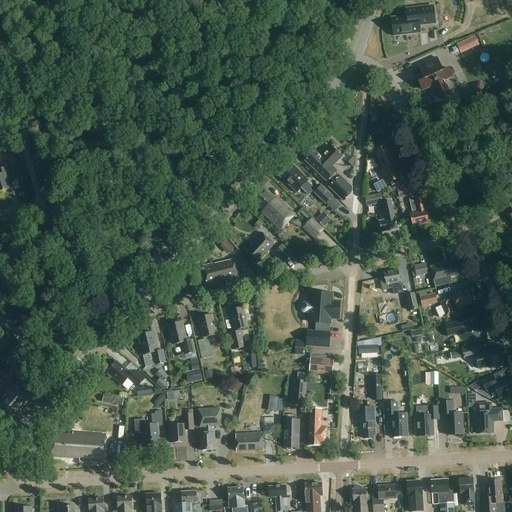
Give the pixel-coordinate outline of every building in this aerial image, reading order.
[(434,7),(407,10),(408,18),(392,20),(395,36),(421,33),(420,25),(436,23),(434,7)] [(467,41),(471,50),(480,46),(476,37),(467,41)] [(443,71),(437,58),(419,66),(425,79),(419,82),(423,90),(431,87),(435,95),(448,89),(444,81),(453,77),(449,68),(443,71)] [(386,143),(373,150),(377,156),(374,157),(378,166),(381,165),(383,169),(380,170),(387,184),(390,182),(400,177),(393,164),(396,162),(386,143)] [(315,152),(306,161),(328,182),(338,172),(333,167),(343,156),(333,147),(322,158),(315,152)] [(298,172),(291,165),(280,177),(297,192),(301,188),(309,196),(316,189),(308,181),(309,180),(299,171),(298,172)] [(0,192),(10,190),(7,180),(8,179),(5,167),(0,168),(0,192)] [(335,181),(328,188),(343,202),(350,195),(353,192),(353,187),(341,176),(335,181)] [(378,192),(387,188),(383,180),(374,185),(378,192)] [(326,205),(334,197),(322,185),(314,193),(326,205)] [(400,199),(415,195),(413,186),(398,190),(400,199)] [(278,202),(267,192),(256,203),(264,210),(262,212),(281,230),(296,215),(280,200),(278,202)] [(383,203),(381,194),(366,198),(368,207),(383,203)] [(416,213),(411,215),(413,225),(429,221),(426,208),(425,208),(422,194),(414,196),(414,197),(409,198),(412,210),(415,209),(416,213)] [(383,203),(387,220),(379,222),(382,232),(398,228),(395,216),(391,201),(383,203)] [(324,227),(331,220),(326,216),(320,223),(324,227)] [(316,240),(325,230),(312,219),(303,228),(316,240)] [(269,251),(275,244),(263,233),(250,245),(252,246),(247,251),(257,260),(267,249),(269,251)] [(286,263),(294,255),(283,245),(276,253),(286,263)] [(239,277),(235,259),(215,264),(215,263),(203,266),(207,283),(230,278),(231,279),(239,277)] [(448,263),(431,267),(434,282),(435,282),(436,286),(453,283),(451,276),(458,275),(455,263),(449,265),(448,263)] [(415,266),(417,277),(423,276),(421,265),(415,266)] [(404,294),(402,281),(399,270),(385,273),(386,278),(380,279),(383,291),(393,289),(395,295),(404,294)] [(474,302),(467,288),(451,295),(453,298),(448,300),(448,299),(440,303),(446,316),(454,313),(452,309),(457,307),(458,309),(474,302)] [(427,295),(427,292),(419,294),(422,307),(438,303),(436,293),(427,295)] [(309,314),(309,322),(309,323),(331,324),(331,319),(339,320),(340,302),(327,301),(327,294),(311,293),(310,303),(307,303),(306,303),(305,303),(304,304),(303,304),(303,305),(302,305),(302,306),(302,307),(302,309),(302,310),(302,311),(303,312),(304,313),(305,313),(306,313),(306,314),(309,314)] [(415,294),(407,296),(410,312),(412,311),(418,310),(415,294)] [(233,351),(246,348),(242,329),(248,328),(244,308),(230,311),(235,333),(230,334),(233,351)] [(202,360),(213,358),(210,343),(208,337),(216,335),(212,315),(199,318),(203,338),(204,338),(204,340),(198,342),(201,354),(202,360)] [(463,326),(462,321),(445,324),(448,337),(465,334),(466,343),(487,339),(484,322),(463,326)] [(187,342),(182,322),(169,325),(174,345),(183,343),(185,355),(196,353),(193,340),(187,342)] [(329,348),(330,333),(308,331),(307,346),(329,348)] [(157,352),(153,333),(136,336),(139,349),(142,348),(144,356),(153,354),(155,366),(166,364),(163,351),(157,352)] [(359,345),(359,354),(379,354),(378,345),(359,345)] [(401,356),(403,351),(393,346),(390,351),(401,356)] [(479,353),(478,346),(462,349),(464,359),(476,356),(479,369),(500,364),(497,349),(479,353)] [(17,369),(24,367),(21,355),(14,356),(17,369)] [(384,355),(384,364),(394,364),(394,355),(384,355)] [(333,376),(334,361),(311,358),(310,374),(333,376)] [(131,375),(116,362),(107,372),(108,373),(107,374),(107,375),(111,379),(113,379),(114,378),(123,386),(129,379),(138,387),(145,379),(135,371),(131,375)] [(212,370),(205,372),(206,380),(213,378),(212,370)] [(157,384),(164,390),(168,385),(164,381),(168,377),(163,372),(158,376),(161,379),(157,384)] [(496,382),(493,376),(481,381),(487,392),(495,388),(500,399),(511,393),(511,374),(506,378),(496,382)] [(372,400),(382,399),(381,376),(371,376),(372,400)] [(340,389),(341,378),(332,378),(331,389),(340,389)] [(202,379),(186,382),(188,388),(203,385),(202,379)] [(238,393),(244,385),(237,381),(232,388),(238,393)] [(306,407),(308,382),(294,381),(292,406),(306,407)] [(25,404),(32,396),(18,383),(0,402),(0,406),(10,416),(23,403),(25,404)] [(160,397),(155,403),(159,408),(165,401),(165,395),(162,395),(160,397)] [(123,407),(125,400),(104,396),(103,403),(123,407)] [(454,414),(453,402),(440,403),(440,416),(446,415),(447,436),(463,435),(462,414),(454,414)] [(398,415),(398,403),(387,403),(384,403),(385,416),(391,415),(392,438),(408,437),(407,414),(398,415)] [(493,410),(492,403),(477,404),(478,413),(476,413),(477,434),(494,433),(493,422),(503,421),(502,409),(493,410)] [(419,416),(417,416),(417,437),(433,436),(433,420),(439,420),(438,407),(428,407),(418,407),(419,416)] [(373,418),(372,408),(356,409),(357,423),(361,423),(362,436),(365,436),(365,439),(373,439),(373,436),(376,436),(376,418),(373,418)] [(211,433),(211,427),(221,426),(220,409),(198,410),(199,428),(204,427),(205,433),(199,433),(200,451),(215,450),(213,432),(211,433)] [(327,446),(328,427),(322,427),(323,410),(310,410),(309,446),(321,446),(327,446)] [(145,420),(136,420),(137,434),(144,433),(145,446),(159,445),(157,426),(163,426),(162,411),(155,412),(156,414),(152,414),(153,425),(145,425),(145,420)] [(186,443),(185,431),(194,430),(193,414),(187,414),(184,414),(184,424),(171,425),(171,427),(170,427),(169,428),(169,432),(170,433),(171,433),(172,444),(186,443)] [(285,420),(285,448),(286,448),(287,450),(289,451),(290,451),(292,450),(293,449),(299,449),(299,421),(296,421),(296,415),(287,415),(286,420),(285,420)] [(107,436),(61,433),(61,435),(53,435),(52,457),(80,459),(79,462),(105,463),(107,436)] [(236,452),(265,451),(264,433),(235,434),(236,452)] [(475,506),(474,493),(473,479),(459,480),(460,494),(465,494),(466,507),(475,506)] [(448,480),(431,481),(432,494),(438,494),(438,505),(440,505),(453,504),(452,492),(448,492),(448,480)] [(421,481),(407,482),(408,511),(422,511),(423,511),(421,481)] [(482,511),(496,511),(496,505),(502,504),(500,482),(488,482),(489,499),(482,499),(482,511)] [(306,511),(320,511),(319,496),(322,496),(321,484),(304,485),(305,496),(306,511)] [(287,499),(286,486),(269,487),(270,498),(276,498),(276,511),(279,511),(285,511),(284,500),(287,499)] [(373,511),(383,511),(383,500),(396,499),(395,486),(378,487),(378,500),(372,500),(373,511)] [(353,505),(351,505),(351,511),(367,511),(367,502),(367,501),(368,501),(369,500),(369,496),(368,495),(367,495),(366,489),(362,489),(361,489),(359,489),(359,488),(358,487),(356,487),(355,487),(354,487),(354,488),(354,490),(352,490),(353,505)] [(243,489),(229,489),(230,511),(232,511),(248,511),(248,509),(245,509),(243,489)] [(177,505),(173,505),(173,511),(192,511),(190,511),(189,504),(190,504),(194,504),(196,503),(196,492),(181,493),(182,505),(177,505)] [(146,495),(147,511),(161,511),(161,494),(146,495)] [(132,511),(132,508),(133,508),(132,497),(117,498),(118,509),(119,509),(119,511),(132,511)] [(104,511),(103,499),(89,500),(89,511),(90,511),(89,511),(104,511)] [(209,501),(210,511),(224,511),(223,500),(209,501)]
